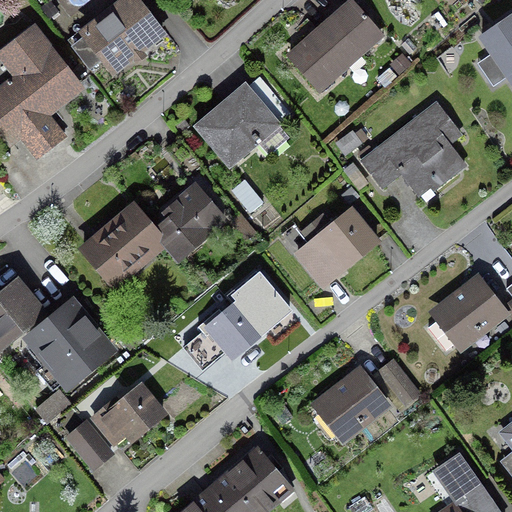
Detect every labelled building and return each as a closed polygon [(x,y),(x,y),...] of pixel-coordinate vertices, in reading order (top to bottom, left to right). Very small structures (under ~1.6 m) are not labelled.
[(158,34),(131,0),(127,0),(70,45),(91,73),(104,63),(111,71),(158,34)] [(318,91),(378,37),(350,6),(331,23),(329,21),(288,58),(318,91)] [(511,26),(493,40),(511,68),(511,26)] [(23,139),(43,123),(39,118),(76,89),(31,32),(0,56),(0,132),(3,137),(15,128),(23,139)] [(275,126),(288,115),(259,81),(221,113),(218,109),(195,128),(228,166),(255,143),(257,145),(277,128),(275,126)] [(434,106),(360,162),(380,189),(399,174),(417,197),(429,187),(431,191),(453,174),(436,153),(458,136),(434,106)] [(187,177),(200,167),(178,140),(165,150),(187,177)] [(176,259),(222,220),(194,188),(163,214),(168,221),(154,233),(163,243),(162,243),(176,259)] [(131,279),(127,274),(162,243),(163,243),(154,233),(133,208),(81,252),(116,292),(131,279)] [(309,246),(296,256),(321,286),(374,243),(350,212),(330,228),(321,217),(300,234),(309,246)] [(461,345),(500,314),(477,284),(464,293),(463,291),(436,312),(440,318),(426,329),(444,352),(458,341),(461,345)] [(0,304),(0,344),(4,350),(47,316),(22,286),(0,304)] [(216,320),(212,315),(193,331),(221,365),(230,357),(231,359),(263,332),(237,302),(216,320)] [(74,387),(112,356),(75,311),(37,342),(74,387)] [(416,396),(391,364),(379,373),(404,405),(416,396)] [(383,406),(365,384),(359,375),(346,385),(345,383),(318,404),(343,437),(383,406)] [(104,407),(91,418),(113,445),(126,434),(130,440),(161,415),(139,388),(109,413),(104,407)] [(65,407),(56,397),(40,411),(48,421),(65,407)] [(83,424),(67,438),(92,469),(109,455),(83,424)] [(511,425),(501,435),(511,449),(511,455),(502,463),(511,475),(511,425)] [(281,482),(275,475),(255,451),(234,469),(237,472),(228,480),(226,476),(214,486),(218,491),(208,499),(204,494),(192,504),(195,508),(189,511),(183,511),(182,511),(263,511),(277,501),(269,492),(281,482)] [(496,511),(484,494),(458,511),(454,511),(449,505),(439,511),(496,511)]
